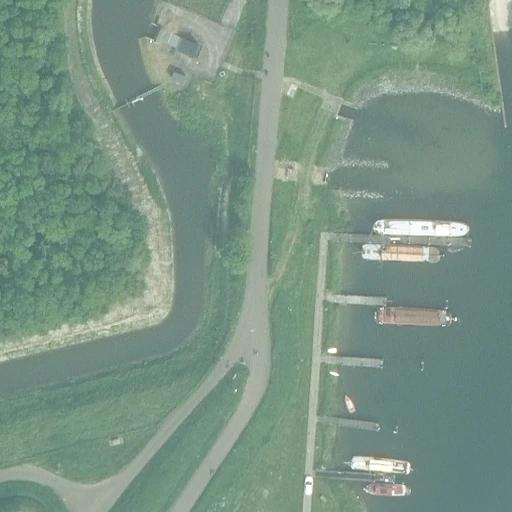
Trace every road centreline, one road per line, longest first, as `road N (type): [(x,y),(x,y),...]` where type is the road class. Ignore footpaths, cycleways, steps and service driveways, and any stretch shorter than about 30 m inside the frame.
road 1 (unclassified): [(254,326),(279,0)]
road 2 (track): [(254,326),(295,224),(306,161),(331,98)]
road 3 (unclassified): [(99,511),(254,326)]
road 4 (unclassified): [(180,511),(248,410),(260,378),(254,326)]
